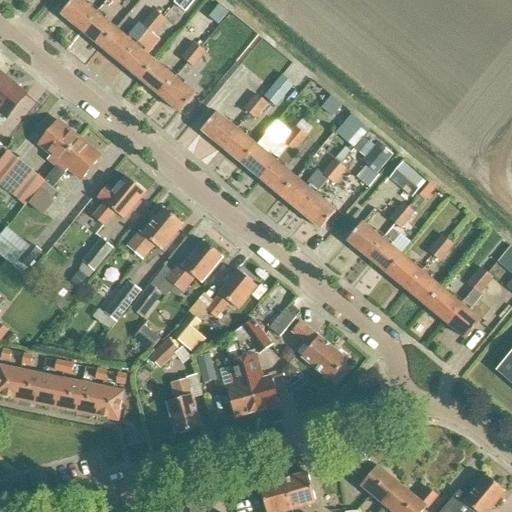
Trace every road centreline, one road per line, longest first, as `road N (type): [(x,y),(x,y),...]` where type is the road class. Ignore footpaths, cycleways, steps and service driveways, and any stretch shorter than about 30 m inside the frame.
road 1 (unclassified): [(389,409),(377,351),(357,312),(0,25)]
road 2 (unclassified): [(389,409),(130,472),(29,506)]
road 3 (unclassified): [(511,445),(486,425),(421,404),(389,409)]
